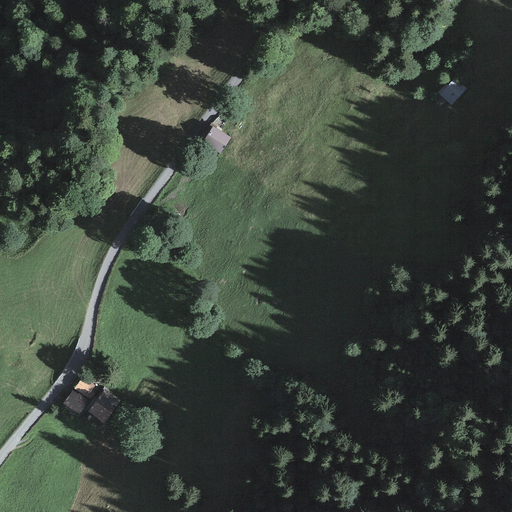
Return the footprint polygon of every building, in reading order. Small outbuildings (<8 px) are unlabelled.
[(455,80),(442,93),(452,103),(465,89),(455,80)] [(211,124),(202,137),(209,142),(206,146),(215,152),(220,147),(226,138),(214,130),(215,127),(211,124)] [(159,211),(151,222),(162,229),(170,218),(159,211)] [(83,379),(77,387),(90,396),(97,386),(95,385),(94,386),(83,379)] [(105,392),(99,400),(110,409),(116,400),(105,392)] [(74,393),(67,402),(79,411),(86,401),(74,393)] [(103,418),(110,409),(99,400),(92,409),(103,418)]
